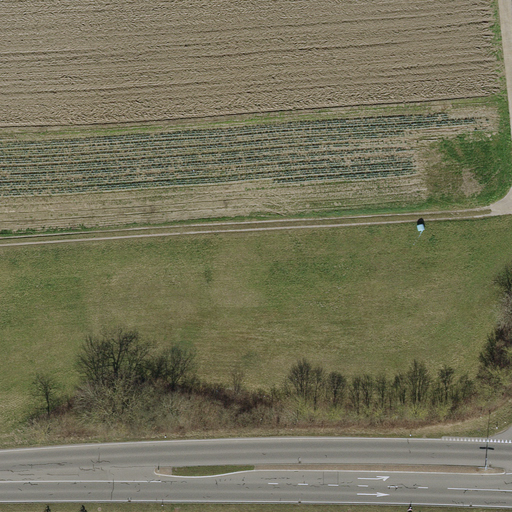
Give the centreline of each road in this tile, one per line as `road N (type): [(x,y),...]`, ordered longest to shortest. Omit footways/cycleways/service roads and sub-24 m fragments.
road 1 (track): [(0,244),(511,209)]
road 2 (secondary): [(100,470),(193,490),(511,488)]
road 3 (secondary): [(511,455),(194,453),(100,470)]
